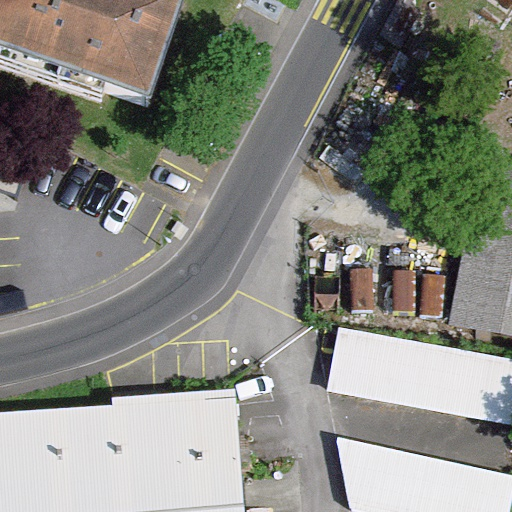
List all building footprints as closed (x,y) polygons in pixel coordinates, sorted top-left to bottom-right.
[(196,13),(158,0),(0,0),(0,60),(162,115),(196,13)] [(511,343),(511,171),(486,166),(454,332),(511,343)] [(511,421),(511,354),(354,326),(342,390),(511,421)] [(0,421),(0,511),(247,511),(239,404),(116,413),(0,421)] [(394,511),(511,511),(511,468),(363,439),(350,503),(394,511)]
